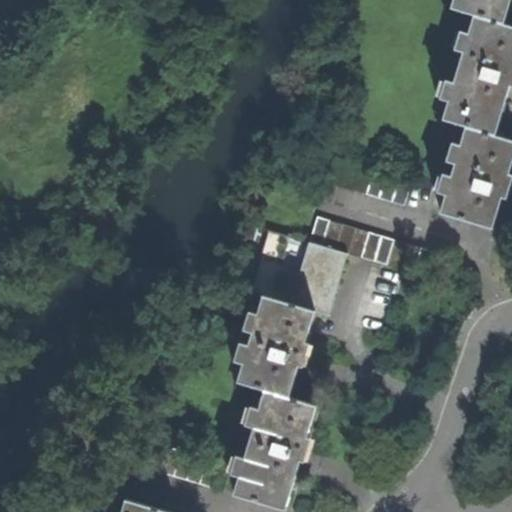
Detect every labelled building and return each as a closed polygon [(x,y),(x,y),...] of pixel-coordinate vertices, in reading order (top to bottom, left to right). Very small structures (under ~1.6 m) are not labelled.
[(511,0),(459,0),(456,9),(480,16),(508,24),(511,10),(511,0)] [(450,121),(471,128),(500,136),(511,98),(511,25),(508,24),(480,16),(450,121)] [(471,128),(445,215),(498,230),(510,186),(511,179),(511,139),(500,136),(471,128)] [(329,185),(406,209),(414,182),(337,159),(329,185)] [(319,220),(312,245),(351,256),(441,282),(449,257),(319,220)] [(252,295),(267,300),(318,315),(332,319),(341,289),(351,256),(312,245),(272,233),(252,295)] [(240,384),(268,393),(292,399),(306,354),(318,315),(267,300),(240,384)] [(268,393),(236,496),(287,511),(304,457),(319,407),(292,399),(268,393)] [(138,468),(215,490),(223,463),(147,441),(138,468)] [(163,511),(128,502),(125,511),(163,511)]
